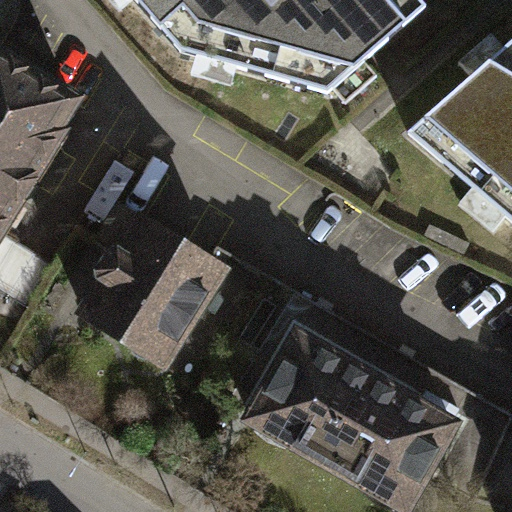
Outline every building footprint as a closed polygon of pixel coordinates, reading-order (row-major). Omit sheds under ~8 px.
[(425,9),(417,0),(135,0),(184,53),(331,96),(425,9)] [(511,43),(411,135),(511,223),(511,43)] [(73,99),(0,53),(0,237),(66,132),(56,126),(73,99)] [(163,361),(221,266),(142,218),(121,253),(112,248),(94,277),(102,282),(83,314),(163,361)] [(249,417),(403,506),(451,423),(298,334),(249,417)]
